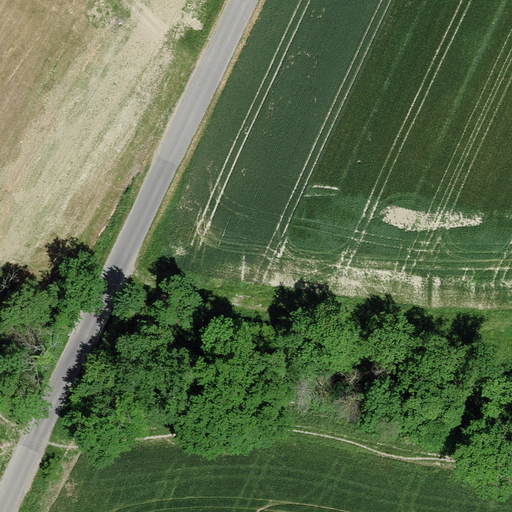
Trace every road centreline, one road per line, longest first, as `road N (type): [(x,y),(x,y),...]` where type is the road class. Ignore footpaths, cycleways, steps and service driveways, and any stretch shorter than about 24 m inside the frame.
road 1 (unclassified): [(245,0),(2,511)]
road 2 (track): [(511,474),(268,432),(32,447)]
